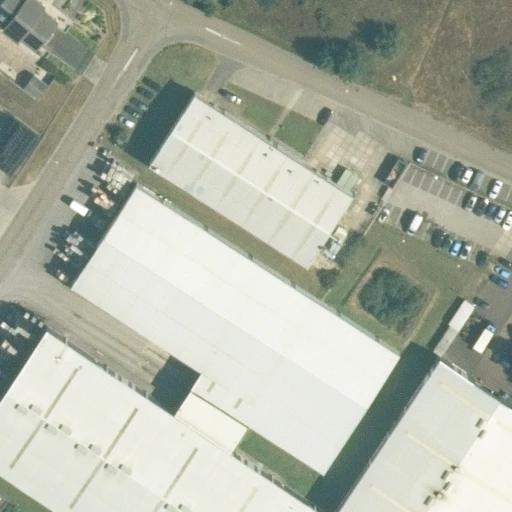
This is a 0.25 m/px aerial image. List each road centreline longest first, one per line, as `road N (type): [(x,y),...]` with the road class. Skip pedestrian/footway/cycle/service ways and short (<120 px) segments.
road 1 (unclassified): [(511,176),(236,54),(165,10)]
road 2 (unclassified): [(0,261),(165,10)]
